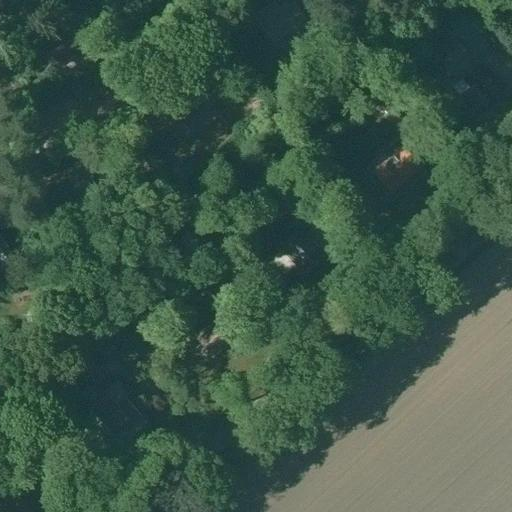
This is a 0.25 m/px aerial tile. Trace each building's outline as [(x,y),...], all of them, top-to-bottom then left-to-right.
[(288,8),(285,4),(278,9),(274,3),(255,17),(273,43),(296,28),(304,39),(314,32),(294,4),(288,8)] [(449,27),(476,58),(489,47),(461,16),(449,27)] [(69,30),(48,51),(61,65),(72,55),(75,58),(77,57),(75,55),(84,47),(69,30)] [(477,114),(486,106),(487,106),(504,91),(481,66),(465,81),(471,88),(461,97),(477,114)] [(185,80),(157,108),(174,124),(202,96),(185,80)] [(402,146),(372,173),(390,194),(420,167),(402,146)] [(94,181),(96,180),(82,161),(60,178),(73,197),(85,188),(87,191),(96,184),(94,181)] [(286,195),(299,210),(308,201),(295,187),(286,195)] [(297,225),(276,244),(302,273),(323,254),(297,225)] [(20,268),(0,239),(0,260),(6,270),(0,274),(4,280),(20,268)] [(174,250),(168,264),(205,278),(210,264),(174,250)] [(220,322),(200,340),(212,354),(232,336),(220,322)] [(142,365),(123,346),(114,356),(133,374),(142,365)] [(117,405),(100,420),(117,439),(141,416),(125,398),(129,394),(117,382),(106,393),(117,405)] [(31,511),(17,496),(0,511),(31,511)]
